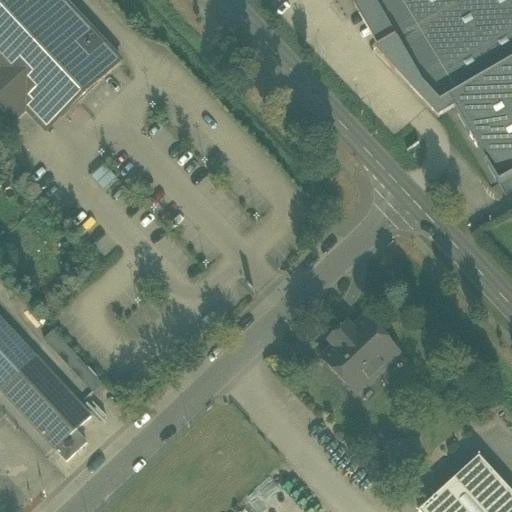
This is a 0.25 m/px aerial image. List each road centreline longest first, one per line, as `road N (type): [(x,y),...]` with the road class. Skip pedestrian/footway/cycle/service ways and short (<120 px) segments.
road 1 (residential): [(408,197),(66,511)]
road 2 (tertiary): [(408,197),(223,0)]
road 3 (tertiary): [(511,308),(408,197)]
